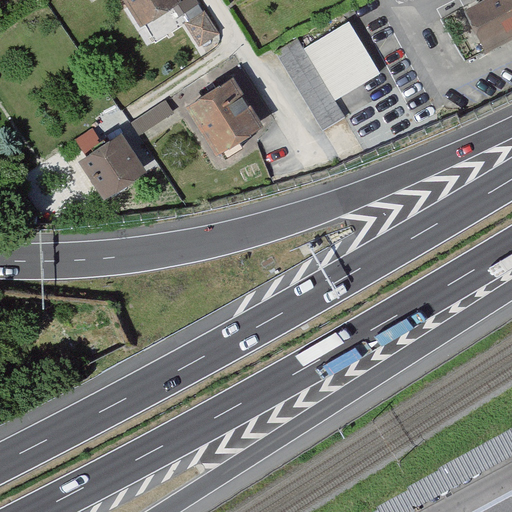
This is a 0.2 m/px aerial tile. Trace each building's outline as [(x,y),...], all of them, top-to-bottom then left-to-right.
[(179,0),(115,0),(143,40),(186,10),(179,0)] [(511,0),(491,0),(463,14),(486,58),(511,44),(511,0)] [(208,15),(190,25),(203,49),(222,39),(208,15)] [(364,38),(356,23),(308,52),(352,121),(368,114),(372,122),(398,105),(364,38)] [(302,43),(275,57),(325,135),(352,121),(302,43)] [(233,72),(178,109),(217,163),(273,127),(233,72)] [(128,127),(136,138),(169,117),(162,106),(128,127)] [(352,121),(325,135),(342,160),(371,147),(352,121)] [(119,127),(75,158),(105,199),(149,168),(119,127)] [(511,511),(511,498),(485,511),(511,511)]
